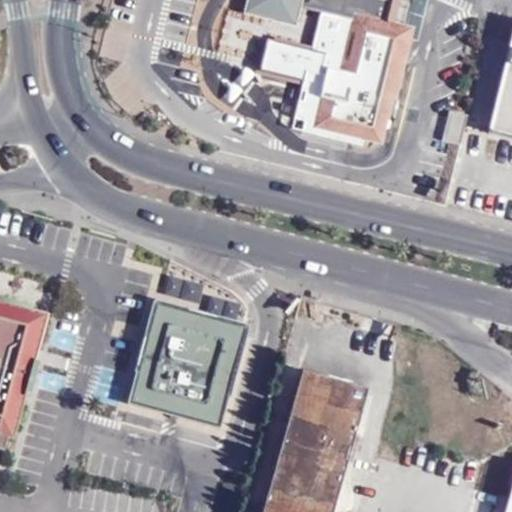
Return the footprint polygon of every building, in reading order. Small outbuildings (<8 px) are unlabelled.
[(294,116),(365,134),(379,137),(404,33),(383,28),(385,21),(390,2),(381,0),(248,0),(245,13),(292,24),(297,8),(319,13),(310,52),(325,56),(321,69),(325,71),(324,75),(305,70),(300,90),(305,92),(303,102),(298,101),(294,116)] [(383,28),(404,33),(379,137),(383,138),(392,101),(396,102),(414,28),(385,21),(383,28)] [(300,31),(261,22),(255,43),(295,53),(300,31)] [(511,30),(487,130),(511,136),(511,30)] [(441,141),(458,146),(465,116),(448,112),(441,141)] [(301,133),(361,148),(363,140),(365,134),(294,116),(294,119),(304,121),(301,133)] [(363,140),(382,145),(383,138),(379,137),(365,134),(363,140)] [(460,159),(478,164),(481,151),(462,147),(461,152),(460,159)] [(446,205),(451,207),(460,159),(456,158),(446,205)] [(460,159),(451,207),(473,212),(481,179),(474,176),(478,164),(460,159)] [(0,301),(0,450),(6,452),(9,440),(15,442),(28,398),(31,398),(41,365),(37,364),(49,317),(32,313),(34,309),(0,301)] [(247,331),(157,307),(131,406),(231,434),(234,421),(228,420),(231,411),(226,409),(247,331)] [(301,372),(278,458),(345,476),(368,390),(301,372)] [(334,511),(345,476),(278,458),(262,511),(334,511)]
